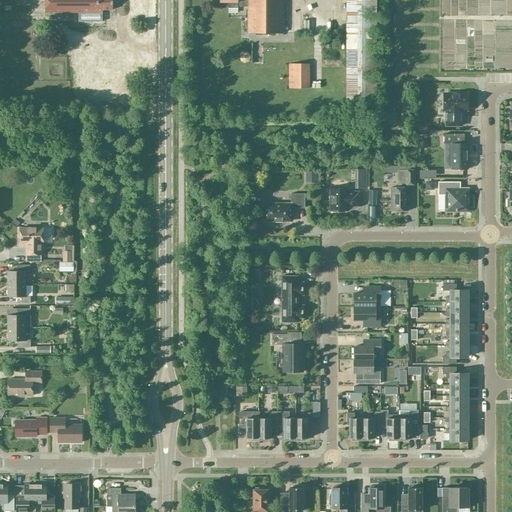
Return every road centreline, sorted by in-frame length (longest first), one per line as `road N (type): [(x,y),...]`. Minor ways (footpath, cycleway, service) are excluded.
road 1 (residential): [(490,233),(346,236),(331,245),(332,462)]
road 2 (secondary): [(165,353),(165,0)]
road 3 (residential): [(332,462),(164,462)]
road 4 (residential): [(511,87),(489,88),(490,233)]
road 5 (residential): [(164,462),(5,464)]
road 6 (residential): [(489,463),(332,462)]
road 7 (residential): [(490,233),(489,384)]
